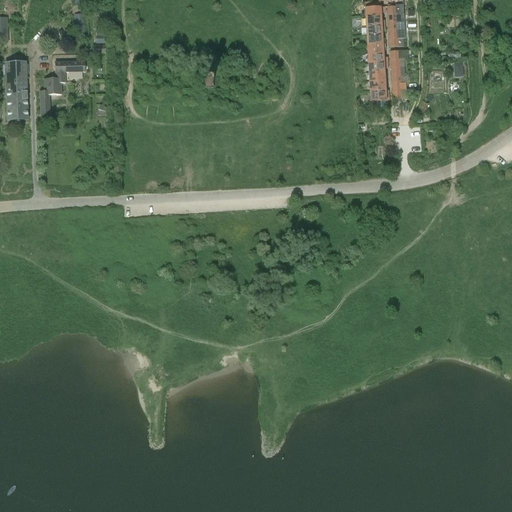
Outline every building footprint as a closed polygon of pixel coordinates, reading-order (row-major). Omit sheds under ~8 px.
[(396,8),(391,8),(386,8),(387,16),(396,16),(396,8)] [(383,9),(380,9),(364,10),(365,19),(380,18),(380,15),(383,15),(383,11),(384,11),(383,9)] [(33,13),(20,13),(21,42),(34,42),(33,13)] [(75,40),(85,40),(84,15),(74,16),(75,40)] [(387,24),(397,24),(404,23),(403,15),(401,15),(396,16),(387,16),(387,24)] [(381,22),(380,18),(365,19),(365,28),(384,27),(384,22),(381,22)] [(397,24),(387,24),(388,32),(397,32),(404,31),(404,23),(397,24)] [(385,33),(384,27),(365,28),(366,38),(382,37),(381,33),(385,33)] [(397,32),(388,32),(388,40),(398,40),(403,39),(405,39),(404,31),(397,32)] [(107,36),(96,36),(96,44),(107,44),(107,36)] [(382,41),(382,37),(366,38),(366,47),(384,46),(384,41),(382,41)] [(403,39),(398,40),(388,40),(389,48),(398,48),(403,47),(403,39)] [(385,52),(384,46),(366,47),(367,56),(383,55),(382,52),(385,52)] [(107,47),(106,47),(92,47),(92,55),(107,54),(107,47)] [(399,60),(404,60),(408,60),(407,52),(399,52),(389,53),(390,61),(399,60)] [(383,59),(383,55),(367,56),(368,65),(385,64),(385,59),(383,59)] [(404,60),(399,60),(390,61),(391,77),(400,76),(405,76),(404,60)] [(39,92),(40,119),(50,118),(49,96),(61,95),(60,84),(65,83),(64,73),(78,72),(78,62),(54,63),(54,73),(55,73),(56,79),(43,80),(44,92),(39,92)] [(386,70),(385,64),(368,65),(368,74),(384,73),(384,70),(386,70)] [(25,65),(5,65),(7,121),(27,121),(25,65)] [(274,70),(138,70),(138,100),(274,100),(274,70)] [(384,77),(384,73),(368,74),(369,84),(386,83),(386,77),(384,77)] [(400,76),(391,77),(391,85),(400,84),(407,84),(407,76),(405,76),(400,76)] [(387,88),(386,83),(369,84),(369,93),(385,92),(385,89),(387,88)] [(451,84),(452,93),(461,92),(460,83),(451,84)] [(407,84),(400,84),(391,85),(391,93),(400,92),(400,90),(401,90),(405,90),(405,84),(407,84)] [(405,90),(401,90),(400,90),(400,92),(391,93),(392,101),(409,100),(409,91),(405,91),(405,90)] [(387,92),(385,92),(369,93),(370,102),(385,101),(389,101),(388,94),(387,94),(387,92)] [(423,103),(417,116),(422,118),(427,105),(423,103)]
